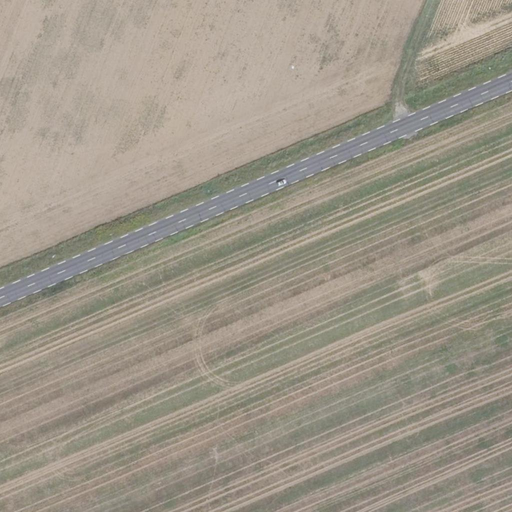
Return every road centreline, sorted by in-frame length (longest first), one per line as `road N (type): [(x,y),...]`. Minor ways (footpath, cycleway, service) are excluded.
road 1 (primary): [(0,298),(511,81)]
road 2 (track): [(437,0),(396,102),(401,128)]
